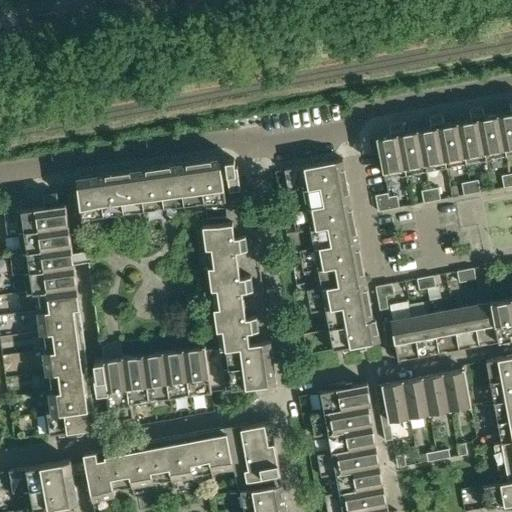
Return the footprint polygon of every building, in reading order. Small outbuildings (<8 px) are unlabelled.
[(511,110),(498,112),(485,115),(483,104),(469,107),(471,118),(445,123),(443,112),(429,114),(431,125),(404,130),(402,120),(389,122),(391,133),(368,137),(371,154),(380,152),(384,174),(511,149),(511,99),(510,99),(511,110)] [(235,158),(227,159),(226,155),(78,176),(82,205),(80,206),(82,218),(204,200),(208,223),(245,218),(238,165),(236,165),(235,158)] [(369,302),(341,158),(328,160),(284,169),(288,191),(300,189),(303,207),(291,209),(295,231),(307,229),(311,247),(299,249),(303,271),(314,269),(318,287),(306,290),(311,311),(322,309),(330,349),(342,347),(343,351),(360,348),(367,347),(366,342),(379,340),(375,317),(372,318),(370,307),(369,302)] [(511,172),(501,175),(504,187),(511,185),(511,172)] [(478,179),(461,182),(463,194),(480,191),(478,179)] [(421,190),(423,202),(440,199),(438,187),(421,190)] [(388,196),(387,192),(375,195),(378,211),(399,207),(397,194),(388,196)] [(71,253),(67,223),(65,203),(58,204),(56,193),(42,195),(44,206),(3,212),(6,233),(18,232),(21,250),(9,252),(12,274),(23,272),(26,293),(35,292),(70,288),(76,287),(71,253)] [(88,261),(100,343),(101,343),(104,358),(122,355),(120,340),(220,326),(205,226),(208,226),(208,223),(204,200),(82,218),(86,250),(71,252),(73,263),(88,261)] [(256,389),(264,388),(276,386),(253,217),(245,218),(208,223),(208,226),(205,226),(220,326),(226,326),(228,345),(206,348),(206,344),(122,355),(104,358),(95,359),(97,370),(95,370),(98,394),(107,392),(111,420),(134,417),(132,401),(255,384),(256,389)] [(459,282),(476,279),(473,267),(457,270),(459,282)] [(416,277),(419,289),(436,286),(433,274),(416,277)] [(386,295),(394,294),(392,282),(375,285),(380,308),(388,307),(386,295)] [(37,311),(72,306),(79,305),(76,287),(70,288),(35,292),(37,311)] [(391,319),(382,321),(387,345),(395,343),(398,356),(399,360),(414,357),(413,354),(425,352),(426,355),(454,350),(454,347),(466,345),(466,348),(484,344),(494,342),(494,340),(499,339),(500,343),(510,341),(509,337),(511,336),(511,296),(425,313),(411,315),(409,303),(408,299),(389,302),(392,319),(391,319)] [(79,305),(72,306),(37,311),(40,331),(82,325),(79,305)] [(43,350),(78,345),(85,344),(82,325),(40,331),(43,350)] [(85,344),(78,345),(43,350),(46,370),(81,366),(88,365),(85,344)] [(511,354),(487,359),(500,432),(487,434),(488,442),(494,441),(501,482),(481,486),(485,508),(497,505),(497,510),(511,507),(511,354)] [(88,365),(81,366),(46,370),(48,390),(84,385),(90,384),(88,365)] [(389,419),(470,404),(471,404),(464,368),(375,385),(385,441),(393,439),(389,419)] [(388,511),(385,495),(368,404),(371,404),(367,382),(352,385),(352,380),(321,385),(322,390),(317,391),(320,411),(309,413),(313,436),(325,434),(328,452),(316,454),(320,476),(332,474),(335,491),(324,494),(327,511),(397,511),(397,510),(388,511)] [(51,410),(87,405),(93,405),(90,384),(84,385),(48,390),(51,410)] [(93,405),(87,405),(51,410),(43,411),(46,434),(58,432),(59,437),(75,435),(81,434),(80,429),(96,427),(93,405)] [(269,421),(257,423),(261,443),(272,441),(269,421)] [(226,429),(225,426),(83,452),(92,499),(115,495),(114,490),(230,469),(231,472),(236,472),(243,470),(245,480),(267,476),(267,473),(278,471),(272,441),(261,443),(257,423),(226,429)] [(467,454),(465,442),(457,444),(459,455),(467,454)] [(449,449),(426,453),(428,461),(450,457),(449,449)] [(404,454),(395,456),(398,467),(406,465),(404,454)] [(77,500),(72,474),(69,458),(52,461),(49,462),(8,470),(12,492),(24,490),(27,508),(16,510),(15,511),(76,511),(74,501),(77,500)] [(115,495),(92,499),(93,511),(243,511),(239,489),(280,482),(278,471),(267,473),(267,476),(245,480),(243,470),(236,472),(231,472),(230,469),(114,490),(115,495)] [(285,511),(280,482),(239,489),(243,511),(285,511)]
